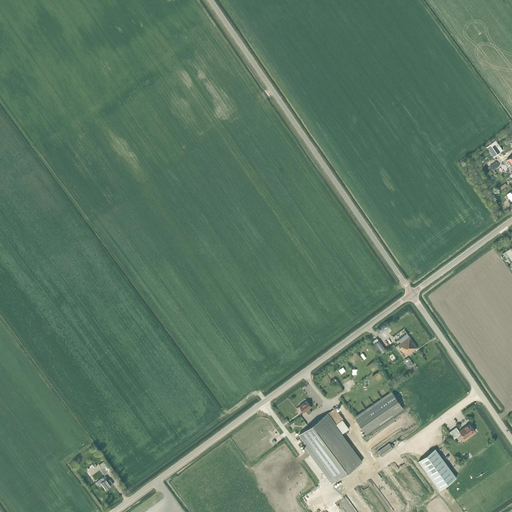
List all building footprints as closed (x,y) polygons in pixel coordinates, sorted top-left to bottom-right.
[(494,141),(487,147),(494,157),(502,151),(494,141)] [(496,162),(490,166),(493,170),(499,166),(496,162)] [(511,247),(503,254),(506,258),(509,256),(511,260),(511,247)] [(389,333),(396,342),(407,334),(401,325),(389,333)] [(417,348),(409,337),(398,345),(405,356),(417,348)] [(379,341),(373,344),(380,354),(385,350),(379,341)] [(408,357),(403,360),(408,367),(413,364),(408,357)] [(392,391),(354,417),(366,434),(404,408),(392,391)] [(306,401),(299,406),(304,412),(305,411),(308,414),(311,412),(308,409),(311,407),(306,401)] [(335,408),(299,434),(301,438),(304,442),(302,444),(308,451),(310,450),(328,475),(326,476),(332,484),(362,461),(359,458),(355,461),(338,437),(349,429),(342,419),(343,419),(335,408)] [(465,438),(475,431),(469,424),(459,431),(465,438)] [(453,430),(450,432),(454,438),(458,436),(453,430)] [(389,443),(378,451),(381,457),(393,448),(389,443)] [(456,477),(435,449),(419,461),(440,489),(456,477)] [(105,476),(97,482),(100,486),(102,484),(106,490),(111,486),(111,485),(113,484),(110,479),(109,480),(105,476)]
